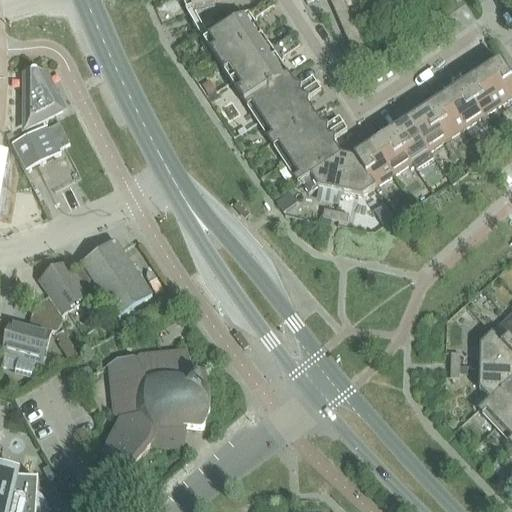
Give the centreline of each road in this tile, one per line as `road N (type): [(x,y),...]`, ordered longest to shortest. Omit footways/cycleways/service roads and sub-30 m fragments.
road 1 (residential): [(282,0),(357,115),(498,23)]
road 2 (tertiary): [(172,178),(238,301),(313,400)]
road 3 (tertiary): [(334,383),(172,178)]
road 4 (tertiary): [(172,178),(85,0)]
road 5 (residential): [(175,511),(313,400)]
road 6 (tertiary): [(453,511),(334,383)]
road 7 (tertiary): [(313,400),(422,511)]
